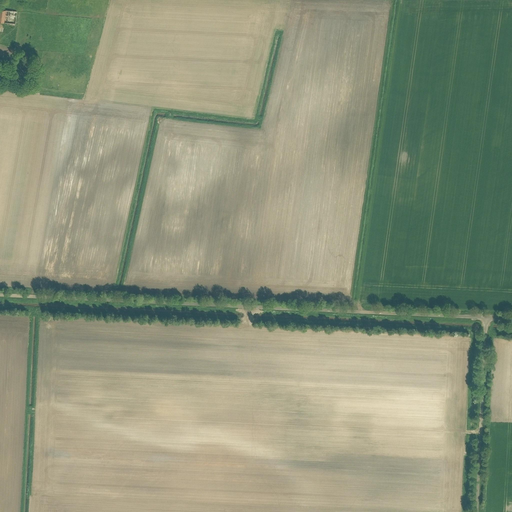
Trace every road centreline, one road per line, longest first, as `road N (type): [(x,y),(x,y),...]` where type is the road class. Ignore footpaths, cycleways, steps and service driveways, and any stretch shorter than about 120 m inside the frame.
road 1 (unclassified): [(0,294),(486,317)]
road 2 (unclassified): [(486,317),(477,511)]
